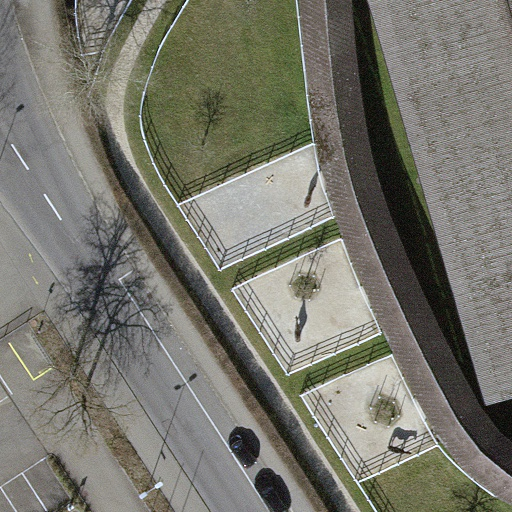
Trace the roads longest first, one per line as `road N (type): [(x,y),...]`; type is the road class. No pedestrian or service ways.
road 1 (unknown): [(157,0),(120,70),(114,110),(134,173),(354,511)]
road 2 (residential): [(0,122),(244,511)]
